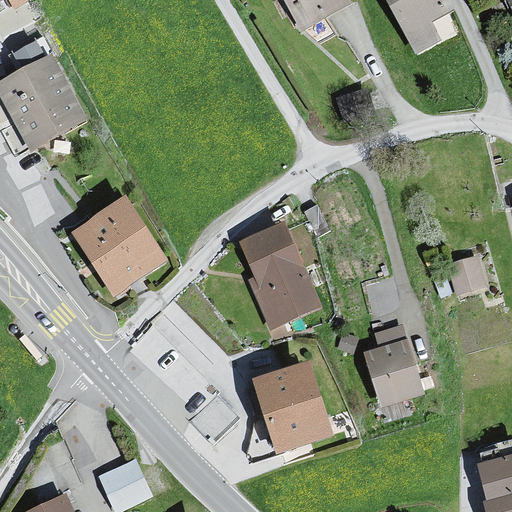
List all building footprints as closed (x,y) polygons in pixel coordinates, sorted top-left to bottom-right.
[(355,0),(287,0),(303,31),(358,5),(355,0)] [(445,0),(387,0),(419,61),(453,44),(444,27),(456,21),(445,0)] [(23,63),(54,46),(47,32),(15,49),(23,63)] [(60,58),(1,92),(36,154),(95,120),(60,58)] [(135,202),(80,235),(119,299),(174,265),(135,202)] [(341,202),(324,211),(337,235),(354,226),(341,202)] [(298,231),(248,251),(280,333),(331,313),(298,231)] [(482,256),(449,268),(462,302),(494,290),(482,256)] [(385,349),(367,354),(385,414),(430,401),(408,327),(381,335),(385,349)] [(323,364),(264,383),(287,457),(347,439),(323,364)] [(511,511),(511,460),(486,467),(496,511),(511,511)] [(141,461),(104,478),(120,511),(127,511),(158,498),(141,461)] [(80,511),(74,497),(40,511),(80,511)]
